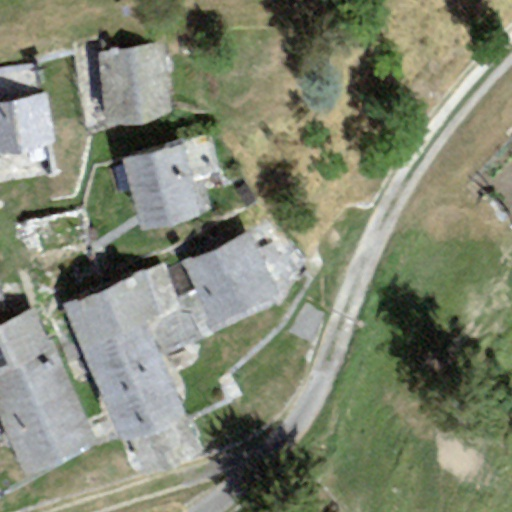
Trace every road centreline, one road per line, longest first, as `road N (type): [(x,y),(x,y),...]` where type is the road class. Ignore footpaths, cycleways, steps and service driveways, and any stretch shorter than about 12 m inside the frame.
road 1 (track): [(511,49),(483,76),(402,192),(351,286),(325,379),(299,426),(242,471)]
road 2 (track): [(242,471),(79,511)]
